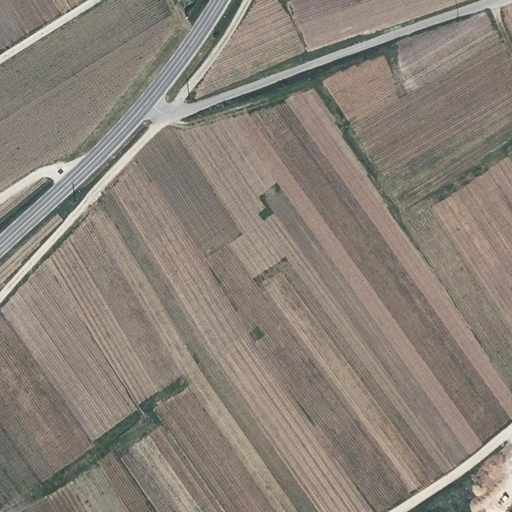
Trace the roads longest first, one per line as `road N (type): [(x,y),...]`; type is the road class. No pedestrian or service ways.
road 1 (track): [(0,298),(170,111),(246,0)]
road 2 (unclassified): [(148,100),(185,110),(508,0)]
road 3 (primary): [(0,247),(148,100)]
road 4 (track): [(394,511),(511,427)]
road 5 (primary): [(148,100),(220,0)]
